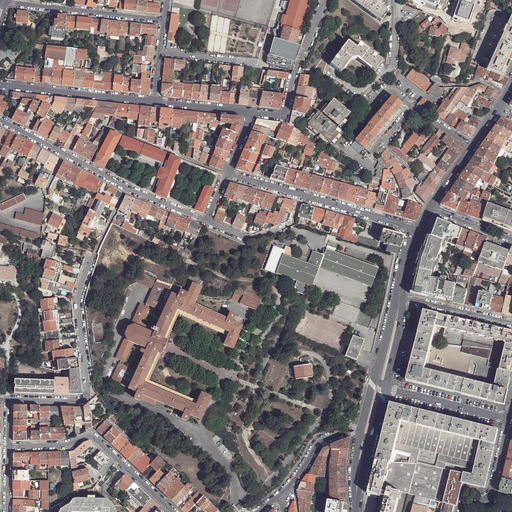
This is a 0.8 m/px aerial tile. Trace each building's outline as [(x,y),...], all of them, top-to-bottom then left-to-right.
[(128,11),(136,12),(138,2),(138,0),(135,0),(124,0),(124,5),(123,5),(123,2),(119,2),(118,10),(128,11)] [(279,39),(297,44),(301,32),(301,31),(309,0),(289,0),(289,3),(285,2),(283,9),(286,10),(285,16),(282,15),(280,22),(279,22),(277,29),(281,31),(279,39)] [(351,0),(380,22),(388,12),(382,8),(380,7),(381,5),(378,3),(377,2),(376,3),(371,0),(351,0)] [(455,0),(445,0),(444,7),(453,9),(455,0)] [(459,0),(453,17),(470,23),(478,0),(459,0)] [(152,13),(158,14),(160,2),(153,1),(153,5),(147,4),(146,13),(152,13)] [(141,12),(146,13),(147,4),(147,3),(138,2),(136,12),(141,12)] [(29,12),(18,11),(17,15),(16,15),(15,18),(17,19),(17,22),(28,24),(29,12)] [(178,15),(171,14),(170,23),(177,24),(178,15)] [(62,16),(58,15),(57,20),(55,20),(55,22),(54,23),(54,25),(54,27),(53,27),(52,28),(50,28),(49,35),(51,36),(51,38),(63,39),(65,28),(66,16),(62,16)] [(76,28),(77,17),(71,17),(66,16),(65,28),(76,29),(76,28)] [(511,56),(511,17),(510,16),(486,70),(490,72),(492,72),(503,76),(506,70),(511,56)] [(83,18),(77,17),(76,28),(90,30),(90,27),(91,19),(83,18)] [(96,19),(91,19),(90,27),(100,28),(101,20),(96,19)] [(431,24),(427,19),(420,25),(424,29),(431,24)] [(100,28),(99,35),(107,36),(109,21),(104,20),(101,20),(100,28)] [(113,21),(109,21),(107,36),(106,40),(110,40),(110,38),(110,36),(119,37),(119,35),(121,22),(113,21)] [(121,22),(119,35),(123,36),(123,33),(130,33),(131,23),(125,23),(121,22)] [(135,24),(131,23),(130,33),(129,36),(136,37),(136,34),(140,34),(140,33),(141,24),(135,24)] [(176,33),(177,24),(170,23),(169,32),(176,33)] [(149,25),(141,24),(140,33),(147,34),(147,36),(149,37),(155,37),(157,26),(149,25)] [(439,34),(442,35),(441,39),(443,39),(444,36),(444,35),(446,29),(446,28),(442,24),(438,30),(438,28),(433,26),(433,27),(431,27),(430,27),(428,35),(438,38),(439,34)] [(414,30),(417,35),(423,30),(419,26),(414,30)] [(169,32),(167,41),(175,42),(176,33),(169,32)] [(300,45),(297,44),(279,39),(273,37),(266,62),(292,69),(295,60),(300,45)] [(329,65),(340,73),(350,59),(356,58),(373,71),(381,61),(359,44),(356,48),(347,41),(329,65)] [(446,62),(451,64),(453,58),(460,60),(460,59),(465,60),(469,45),(461,43),(459,50),(457,50),(456,51),(454,50),(455,49),(450,48),(446,62)] [(57,85),(62,86),(64,71),(66,48),(62,48),(46,46),(46,49),(44,68),(42,84),(47,84),(57,85)] [(143,52),(142,57),(145,57),(152,58),(153,52),(154,47),(148,46),(144,46),(143,52)] [(66,48),(64,71),(71,71),(71,67),(75,68),(75,65),(77,49),(73,49),(66,48)] [(84,74),(84,71),(87,50),(84,50),(77,49),(75,65),(80,66),(80,60),(82,60),(81,67),(80,72),(78,72),(78,70),(74,69),(72,87),(78,87),(82,88),(84,74)] [(134,58),(133,64),(141,65),(142,57),(137,56),(134,56),(134,58)] [(175,60),(165,59),(162,84),(172,85),(172,84),(174,67),(175,60)] [(184,68),(185,61),(175,60),(174,67),(184,68)] [(474,70),(476,71),(474,76),(482,79),(483,76),(487,77),(490,72),(486,70),(468,63),(467,66),(474,69),(474,70)] [(132,73),(141,74),(150,75),(151,71),(145,71),(145,69),(145,65),(144,65),(141,65),(133,64),(132,73)] [(42,84),(44,68),(35,67),(35,70),(33,83),(37,83),(42,84)] [(71,67),(71,71),(64,71),(62,86),(67,86),(72,87),(74,69),(75,68),(71,67)] [(243,68),(238,67),(235,67),(233,67),(232,70),(231,80),(241,81),(243,68)] [(16,68),(4,79),(10,80),(14,80),(16,68)] [(20,81),(33,83),(35,70),(16,68),(14,80),(20,81)] [(258,74),(258,73),(262,73),(260,84),(264,85),(265,79),(267,71),(252,69),(252,73),(258,74)] [(426,93),(427,92),(433,85),(428,81),(429,80),(426,77),(422,73),(418,71),(413,69),(406,76),(426,93)] [(276,78),(278,72),(267,71),(265,79),(269,80),(270,79),(276,79),(276,78)] [(505,84),(508,78),(503,76),(492,72),(489,78),(498,82),(496,87),(502,90),(505,84)] [(88,88),(92,89),(93,81),(94,76),(94,75),(84,74),(82,88),(88,88)] [(150,84),(150,75),(141,74),(141,82),(139,94),(143,94),(147,95),(149,93),(150,84)] [(298,82),(297,86),(306,87),(309,76),(300,75),(298,82)] [(107,91),(112,91),(114,80),(114,77),(104,76),(104,77),(103,82),(102,90),(107,91)] [(127,93),(130,93),(131,81),(132,79),(123,78),(123,80),(122,92),(127,93)] [(117,92),(122,92),(123,80),(114,80),(112,91),(117,92)] [(97,89),(102,90),(103,82),(93,81),(92,89),(97,89)] [(135,93),(139,94),(141,82),(131,81),(130,93),(135,93)] [(191,100),(193,83),(193,82),(183,81),(182,85),(181,99),(186,99),(191,100)] [(220,92),(221,81),(218,81),(217,86),(211,86),(211,87),(211,88),(209,102),(214,102),(219,103),(220,92)] [(196,100),(199,101),(201,87),(196,87),(196,84),(193,83),(191,100),(196,100)] [(211,87),(206,86),(206,84),(201,83),(201,87),(199,101),(204,101),(209,102),(211,88),(211,87)] [(434,83),(433,85),(427,92),(439,99),(443,92),(448,95),(444,101),(438,109),(434,106),(430,112),(441,120),(444,122),(450,113),(458,101),(463,95),(468,88),(453,87),(440,88),(437,87),(435,84),(434,83)] [(168,97),(171,98),(172,85),(162,84),(161,94),(164,97),(168,97)] [(176,98),(181,99),(182,85),(172,84),(172,85),(171,98),(176,98)] [(470,87),(470,88),(476,91),(494,102),(497,98),(500,93),(487,86),(482,84),(479,84),(470,87)] [(306,87),(297,86),(296,92),(295,98),(310,100),(310,98),(312,88),(306,87)] [(476,91),(470,88),(468,88),(463,95),(471,99),(476,91)] [(250,91),(240,89),(238,105),(243,105),(248,106),(250,91)] [(254,89),(253,91),(250,91),(248,106),(254,106),(259,107),(262,92),(263,90),(254,89)] [(224,103),(229,104),(230,93),(220,92),(219,103),(224,103)] [(264,107),(269,108),(272,93),(262,92),(259,107),(264,107)] [(439,99),(444,101),(448,95),(443,92),(439,99)] [(279,109),(283,95),(272,93),(269,108),(275,109),(279,109)] [(466,106),(471,99),(463,95),(458,101),(466,106)] [(368,126),(376,133),(402,104),(392,96),(367,125),(368,126)] [(489,102),(477,96),(474,101),(489,110),(492,105),(488,103),(489,102)] [(418,104),(422,107),(426,99),(423,97),(417,103),(417,104),(418,104)] [(21,103),(23,99),(14,98),(11,106),(18,110),(20,104),(21,103)] [(307,111),(310,100),(295,98),(293,106),(292,111),(304,114),(304,115),(307,111)] [(326,105),(321,111),(338,125),(343,119),(349,112),(332,98),(326,105)] [(38,104),(33,101),(31,106),(29,109),(37,114),(42,103),(40,102),(39,102),(38,104)] [(471,109),(466,106),(458,101),(450,113),(460,120),(461,121),(475,130),(480,122),(471,116),(468,114),(471,109)] [(42,103),(37,114),(36,116),(39,118),(40,116),(45,119),(51,108),(42,103)] [(72,113),(76,105),(67,104),(65,109),(72,113)] [(125,104),(119,104),(117,109),(115,114),(120,115),(128,116),(129,105),(125,104)] [(135,106),(129,105),(128,116),(128,122),(130,122),(130,119),(139,120),(141,106),(135,106)] [(146,107),(141,106),(139,120),(138,132),(137,137),(142,139),(147,141),(149,128),(150,121),(151,107),(146,107)] [(104,115),(114,116),(115,114),(117,109),(96,107),(91,117),(104,119),(104,115)] [(156,108),(151,107),(150,121),(159,123),(161,108),(156,108)] [(163,125),(163,122),(171,123),(173,110),(166,109),(161,108),(159,123),(159,127),(165,127),(165,125),(163,125)] [(330,141),(339,131),(315,109),(305,122),(308,124),(317,132),(319,134),(328,141),(329,143),(330,141)] [(26,114),(17,110),(15,115),(12,120),(17,123),(21,124),(26,114)] [(178,110),(173,110),(171,123),(171,124),(182,126),(182,124),(184,111),(178,110)] [(184,111),(182,124),(187,125),(188,122),(197,123),(199,112),(192,112),(184,111)] [(30,116),(31,114),(27,112),(26,114),(21,124),(25,126),(30,116)] [(198,127),(199,122),(209,122),(208,127),(211,128),(211,126),(215,127),(214,131),(213,131),(213,133),(216,133),(220,123),(221,115),(216,114),(205,113),(199,112),(197,123),(197,127),(198,127)] [(460,120),(450,113),(444,122),(455,129),(460,123),(459,122),(460,120)] [(237,117),(221,115),(220,123),(227,124),(232,124),(229,131),(237,134),(239,129),(243,120),(242,117),(237,117)] [(498,122),(496,126),(505,130),(509,122),(501,118),(498,122)] [(37,133),(44,120),(43,119),(42,119),(41,120),(41,121),(39,120),(33,131),(37,133)] [(56,124),(45,119),(44,120),(37,133),(43,136),(49,139),(56,125),(56,124)] [(276,137),(278,133),(282,123),(282,122),(267,120),(257,119),(255,124),(251,132),(266,136),(275,139),(276,137)] [(460,123),(455,129),(469,138),(475,130),(461,121),(460,123)] [(430,124),(426,122),(422,127),(426,130),(430,124)] [(276,137),(287,141),(293,128),(286,125),(282,123),(278,133),(276,137)] [(92,126),(88,124),(84,131),(81,137),(85,139),(86,138),(88,140),(89,138),(87,136),(92,126)] [(315,134),(317,132),(308,124),(306,126),(315,134)] [(56,125),(49,139),(54,142),(56,143),(58,140),(63,131),(63,130),(64,129),(56,125)] [(368,126),(354,141),(363,148),(376,133),(368,126)] [(493,130),(491,133),(505,140),(508,142),(511,133),(511,134),(505,130),(496,126),(493,130)] [(0,127),(0,139),(3,135),(6,136),(8,132),(0,127)] [(149,128),(147,141),(151,142),(153,143),(154,136),(155,131),(158,131),(159,129),(149,128)] [(200,129),(196,128),(196,132),(195,139),(201,141),(203,130),(200,129)] [(287,143),(295,146),(296,146),(297,141),(300,134),(300,133),(294,128),(293,128),(287,141),(287,143)] [(235,139),(237,134),(229,131),(225,129),(223,129),(219,137),(233,143),(235,139)] [(340,130),(339,131),(330,141),(332,143),(341,132),(340,130)] [(440,141),(446,135),(439,130),(435,134),(434,134),(421,150),(428,156),(431,153),(433,151),(440,141)] [(71,134),(72,133),(68,131),(67,133),(63,131),(58,140),(61,142),(63,143),(66,144),(71,134)] [(195,139),(196,132),(190,131),(186,156),(192,158),(194,148),(195,139)] [(90,161),(100,142),(102,138),(105,133),(102,132),(98,138),(95,141),(91,144),(88,143),(81,156),(85,158),(90,161)] [(121,136),(110,132),(106,140),(104,144),(94,163),(103,168),(116,145),(121,136)] [(249,136),(248,140),(261,144),(263,144),(266,136),(251,132),(249,136)] [(3,142),(2,145),(4,146),(10,149),(11,149),(17,137),(13,134),(10,133),(5,143),(3,142)] [(413,133),(403,146),(408,151),(414,144),(419,138),(413,133)] [(487,137),(485,141),(501,148),(505,140),(491,133),(487,137)] [(80,138),(71,134),(66,144),(64,147),(69,150),(73,152),(80,138)] [(307,142),(308,139),(300,134),(297,141),(306,145),(307,142)] [(326,143),(328,141),(319,134),(317,136),(326,143)] [(425,138),(422,134),(419,138),(414,144),(418,147),(425,138)] [(463,146),(453,140),(446,135),(440,141),(441,141),(442,142),(446,145),(458,155),(461,150),(463,146)] [(11,149),(19,153),(25,141),(21,139),(17,137),(11,149)] [(168,160),(170,155),(123,137),(120,146),(141,154),(162,163),(164,158),(168,160)] [(231,148),(233,143),(219,137),(215,147),(216,147),(229,152),(231,148)] [(88,143),(80,138),(73,152),(77,154),(81,156),(88,143)] [(245,146),(244,149),(258,153),(261,144),(248,140),(245,146)] [(19,153),(27,157),(28,156),(33,145),(29,143),(25,141),(19,153)] [(363,148),(354,141),(350,147),(358,154),(363,148)] [(394,147),(394,148),(390,144),(392,142),(392,141),(389,145),(389,147),(402,158),(404,156),(399,151),(394,147)] [(482,145),(480,148),(497,157),(501,148),(485,141),(482,145)] [(304,149),(303,153),(305,154),(310,156),(314,145),(307,142),(306,145),(304,149)] [(35,164),(37,160),(42,150),(37,147),(33,145),(28,156),(34,159),(32,162),(35,164)] [(129,183),(148,191),(150,187),(133,181),(132,180),(109,167),(108,166),(120,146),(116,145),(103,168),(107,170),(129,183)] [(216,147),(215,150),(202,145),(200,151),(203,152),(225,161),(227,157),(229,152),(216,147)] [(266,156),(271,158),(275,148),(266,145),(262,155),(266,156)] [(458,155),(446,145),(445,146),(448,149),(445,154),(454,160),(455,159),(458,155)] [(0,153),(0,155),(6,158),(10,149),(4,146),(0,153)] [(405,155),(408,151),(403,146),(399,151),(404,156),(405,155)] [(478,151),(475,156),(493,165),(497,157),(480,148),(478,151)] [(501,148),(497,157),(502,159),(506,151),(501,148)] [(242,154),(239,159),(254,163),(258,154),(258,153),(244,149),(242,154)] [(389,152),(385,149),(380,155),(383,158),(390,168),(391,167),(393,166),(398,163),(396,160),(394,157),(389,152)] [(37,160),(45,164),(50,154),(46,152),(42,150),(37,160)] [(223,166),(225,161),(203,152),(200,161),(206,164),(208,160),(210,161),(209,165),(221,170),(223,166)] [(432,170),(435,165),(431,161),(427,158),(421,153),(417,159),(432,170)] [(431,161),(435,156),(433,154),(431,153),(428,156),(427,158),(431,161)] [(46,172),(51,175),(59,159),(55,157),(50,154),(45,164),(44,167),(48,169),(46,172)] [(160,168),(162,163),(141,154),(140,156),(160,164),(153,178),(156,180),(157,178),(156,178),(160,168)] [(316,164),(327,168),(330,160),(331,157),(320,154),(316,164)] [(451,164),(454,160),(445,154),(441,160),(449,167),(451,164)] [(170,155),(168,160),(165,170),(160,168),(156,178),(157,178),(161,180),(156,194),(166,198),(181,159),(170,155)] [(472,160),(469,164),(488,174),(493,165),(475,156),(472,160)] [(220,174),(181,159),(166,198),(180,204),(181,201),(169,195),(182,162),(215,175),(210,187),(214,188),(217,180),(220,174)] [(235,169),(250,173),(254,163),(239,159),(238,162),(236,167),(235,169)] [(4,162),(1,167),(8,171),(9,171),(12,166),(14,163),(9,160),(7,164),(4,162)] [(327,168),(327,171),(333,173),(336,163),(330,160),(327,168)] [(447,170),(449,167),(441,160),(437,166),(445,173),(447,170)] [(57,174),(66,179),(72,166),(68,163),(63,161),(57,174)] [(279,162),(277,167),(275,167),(270,179),(277,181),(283,183),(288,169),(289,164),(279,162)] [(382,181),(383,170),(384,165),(378,162),(374,168),(376,170),(375,173),(376,173),(374,177),(382,181)] [(398,163),(393,166),(398,173),(402,171),(399,166),(398,163)] [(488,174),(469,164),(466,168),(464,171),(479,179),(488,183),(493,186),(497,178),(491,175),(488,174)] [(1,167),(0,166),(0,174),(0,175),(5,177),(8,171),(1,167)] [(12,166),(9,171),(18,176),(21,171),(12,166)] [(73,187),(74,184),(81,170),(77,168),(72,166),(66,179),(64,182),(60,191),(59,194),(68,199),(69,196),(69,195),(65,193),(64,194),(62,193),(66,184),(73,187)] [(393,166),(391,167),(393,171),(392,171),(399,184),(412,178),(409,173),(407,168),(402,171),(398,173),(393,166)] [(442,177),(445,173),(437,166),(432,172),(441,179),(442,177)] [(289,185),(293,186),(297,171),(288,169),(283,183),(289,185)] [(84,187),(90,175),(85,173),(81,170),(74,184),(83,188),(84,187)] [(381,187),(388,191),(392,192),(392,193),(397,195),(397,190),(396,190),(396,191),(393,191),(394,181),(389,181),(389,184),(384,183),(385,176),(390,176),(388,170),(383,170),(382,181),(381,187)] [(21,171),(18,176),(27,180),(28,177),(29,175),(21,171)] [(301,188),(307,190),(312,176),(297,171),(293,186),(301,188)] [(462,174),(459,178),(475,186),(479,179),(464,171),(462,174)] [(511,181),(511,174),(504,171),(500,179),(509,185),(511,181)] [(438,183),(441,179),(432,172),(428,178),(437,185),(438,183)] [(95,177),(90,175),(84,187),(94,192),(100,180),(95,177)] [(319,194),(324,179),(312,176),(307,190),(313,192),(319,194)] [(35,185),(44,189),(47,182),(39,178),(37,181),(37,182),(35,185)] [(412,178),(399,184),(401,191),(407,188),(411,186),(415,184),(412,178)] [(435,188),(437,185),(428,178),(424,184),(433,191),(435,188)] [(455,184),(454,185),(468,192),(472,195),(480,199),(483,191),(475,186),(459,178),(455,184)] [(322,194),(328,196),(332,182),(324,179),(319,194),(322,194)] [(475,186),(483,191),(484,191),(488,183),(479,179),(475,186)] [(94,192),(97,194),(98,193),(103,182),(100,180),(94,192)] [(49,189),(59,194),(60,191),(57,190),(56,190),(55,190),(56,188),(55,186),(56,183),(53,181),(49,189)] [(378,191),(380,186),(370,181),(369,185),(368,187),(378,191)] [(230,182),(224,196),(232,200),(239,185),(234,184),(230,182)] [(332,197),(336,198),(340,184),(332,182),(328,196),(332,197)] [(433,191),(424,184),(421,182),(419,186),(417,188),(429,196),(433,191)] [(110,186),(107,184),(104,189),(113,194),(112,197),(105,194),(104,196),(98,193),(97,194),(95,198),(98,199),(106,203),(111,206),(114,208),(116,205),(122,193),(110,186)] [(340,200),(344,201),(349,186),(340,184),(336,198),(340,200)] [(203,213),(214,188),(210,187),(206,185),(195,210),(203,213)] [(244,187),(239,185),(232,200),(236,202),(238,198),(243,200),(249,188),(244,187)] [(449,192),(461,199),(464,200),(468,192),(454,185),(453,187),(449,192)] [(349,202),(353,203),(357,189),(349,186),(344,201),(349,202)] [(388,191),(381,187),(380,186),(378,191),(377,195),(373,209),(379,211),(382,212),(385,200),(381,199),(382,196),(381,196),(382,193),(387,195),(387,194),(388,191)] [(253,189),(249,188),(243,200),(252,204),(253,202),(258,190),(253,189)] [(407,188),(401,191),(401,199),(404,200),(410,197),(411,196),(409,192),(407,188)] [(428,197),(429,196),(417,188),(415,193),(423,202),(424,203),(428,197)] [(357,205),(363,206),(367,192),(357,189),(353,203),(357,205)] [(258,190),(253,202),(261,205),(266,193),(262,192),(258,190)] [(479,219),(482,220),(487,203),(490,194),(484,191),(483,191),(480,199),(472,195),(470,200),(469,203),(465,214),(470,216),(479,219)] [(369,208),(373,209),(377,195),(367,192),(363,206),(369,208)] [(449,208),(456,211),(461,199),(449,192),(440,205),(449,208)] [(269,211),(276,196),(271,194),(266,193),(261,205),(262,206),(262,208),(269,211)] [(0,210),(0,212),(26,200),(24,194),(0,204),(0,210)] [(386,213),(394,216),(397,205),(399,200),(387,194),(387,195),(385,200),(382,212),(386,213)] [(120,205),(118,209),(128,214),(128,212),(129,211),(129,210),(130,208),(135,198),(131,197),(126,195),(120,205)] [(285,198),(279,197),(276,204),(281,206),(285,198)] [(139,200),(135,198),(130,208),(139,212),(139,211),(143,202),(139,200)] [(280,224),(285,212),(287,212),(291,213),(295,201),(289,200),(285,198),(281,206),(278,213),(274,224),(273,227),(280,224)] [(98,199),(92,211),(100,215),(103,210),(106,203),(98,199)] [(460,212),(465,214),(469,203),(464,200),(461,199),(456,211),(460,212)] [(415,222),(422,207),(408,201),(405,210),(402,218),(405,218),(413,221),(415,222)] [(148,204),(143,202),(139,211),(147,215),(151,205),(148,204)] [(511,231),(511,212),(509,212),(505,210),(492,205),(488,204),(487,203),(482,220),(486,222),(498,226),(511,231)] [(301,205),(297,217),(311,221),(315,207),(303,204),(301,205)] [(154,207),(151,205),(147,215),(161,220),(165,211),(161,209),(154,207)] [(399,205),(397,205),(394,216),(396,216),(402,218),(405,210),(404,209),(404,208),(403,208),(403,210),(402,209),(402,208),(399,207),(399,205)] [(317,226),(321,228),(323,223),(327,211),(321,209),(315,207),(311,221),(318,223),(317,226)] [(15,219),(43,226),(43,224),(44,215),(44,213),(26,208),(24,215),(16,213),(15,219)] [(214,218),(223,222),(226,215),(227,213),(218,209),(214,218)] [(243,211),(239,209),(235,219),(232,225),(236,227),(241,229),(243,224),(246,218),(241,215),(243,211)] [(90,210),(86,217),(95,221),(102,224),(105,226),(107,223),(105,223),(101,220),(98,219),(100,215),(92,211),(90,210)] [(167,221),(170,213),(167,212),(165,211),(161,220),(159,224),(158,226),(164,228),(167,221)] [(268,222),(274,224),(278,213),(274,211),(273,214),(269,212),(266,217),(262,226),(260,232),(265,230),(267,224),(268,222)] [(331,212),(327,211),(323,223),(323,224),(329,226),(327,233),(331,234),(331,232),(333,227),(337,213),(331,212)] [(285,212),(280,224),(288,221),(289,220),(289,218),(291,213),(287,212),(285,212)] [(174,215),(170,213),(167,221),(175,225),(179,217),(174,215)] [(254,221),(262,224),(261,226),(262,226),(266,217),(259,214),(257,213),(254,221)] [(341,215),(337,213),(333,227),(338,229),(339,224),(342,225),(344,216),(341,215)] [(60,236),(67,221),(59,217),(53,214),(48,224),(60,230),(57,235),(60,236)] [(161,220),(147,215),(146,218),(159,224),(161,220)] [(226,215),(223,222),(232,225),(235,219),(226,215)] [(113,219),(112,223),(121,228),(124,221),(125,219),(125,218),(120,216),(118,219),(117,220),(117,221),(113,219)] [(355,219),(344,216),(342,225),(339,234),(338,238),(339,238),(350,241),(358,243),(377,249),(379,242),(359,236),(358,237),(353,236),(353,235),(349,234),(350,231),(351,231),(352,230),(351,230),(355,219)] [(86,217),(83,224),(86,226),(88,227),(91,228),(95,221),(86,217)] [(190,221),(179,217),(175,225),(174,228),(185,233),(186,231),(190,221)] [(462,229),(438,220),(436,224),(433,233),(431,236),(442,240),(444,237),(453,240),(454,237),(458,239),(462,229)] [(133,226),(127,224),(128,222),(124,221),(121,228),(130,232),(132,229),(133,226)] [(196,224),(190,221),(186,231),(197,236),(201,226),(196,224)] [(37,233),(0,222),(0,229),(35,239),(37,233)] [(45,232),(49,233),(51,228),(43,224),(43,226),(42,231),(45,232)] [(83,224),(75,239),(85,241),(89,235),(91,231),(85,228),(86,226),(83,224)] [(381,235),(382,229),(380,229),(372,226),(371,226),(369,232),(381,235)] [(403,235),(382,229),(381,235),(379,242),(377,249),(393,254),(395,254),(402,240),(403,235)] [(461,246),(465,247),(471,232),(466,230),(462,229),(458,239),(457,242),(456,244),(461,246)] [(144,231),(141,230),(140,232),(138,235),(152,242),(153,239),(143,234),(144,231)] [(463,251),(460,259),(469,262),(470,258),(473,250),(479,235),(475,234),(471,232),(465,247),(463,251)] [(434,273),(435,270),(436,263),(435,263),(437,259),(438,260),(439,255),(442,247),(445,241),(442,240),(431,236),(427,235),(425,239),(424,242),(421,249),(420,253),(416,276),(413,290),(412,292),(415,293),(430,297),(430,296),(435,297),(446,299),(452,301),(455,288),(456,284),(449,282),(449,281),(446,280),(440,279),(435,278),(431,278),(432,272),(434,273)] [(482,236),(479,235),(473,250),(481,253),(485,244),(487,238),(482,236)] [(0,236),(0,243),(7,245),(7,243),(10,244),(11,240),(9,239),(0,236)] [(67,237),(60,236),(59,240),(58,244),(65,246),(67,237)] [(177,253),(179,248),(182,239),(181,238),(178,245),(178,246),(177,247),(167,243),(165,248),(177,253)] [(165,248),(167,243),(159,239),(158,242),(157,244),(165,248)] [(43,250),(41,258),(44,259),(46,260),(47,257),(52,258),(53,252),(55,247),(50,245),(51,243),(43,240),(41,249),(43,250)] [(73,244),(72,248),(86,251),(92,252),(93,251),(94,249),(73,244)] [(491,282),(496,283),(498,283),(499,281),(504,269),(505,266),(506,262),(510,253),(499,249),(485,244),(481,253),(477,266),(475,269),(472,277),(482,280),(486,281),(491,282)] [(322,252),(321,254),(313,251),(308,263),(290,257),(283,254),(285,250),(284,250),(274,246),(265,269),(296,281),(293,290),(305,294),(309,286),(311,287),(318,268),(323,255),(323,254),(324,252),(322,252)] [(283,254),(290,257),(293,249),(286,246),(284,250),(285,250),(283,254)] [(190,253),(179,248),(177,253),(188,258),(190,253)] [(323,255),(318,268),(370,287),(378,268),(334,252),(326,249),(323,255)] [(40,258),(40,252),(28,250),(27,253),(27,257),(40,260),(40,258)] [(473,259),(470,258),(469,262),(464,275),(470,277),(472,277),(475,269),(477,266),(471,263),(473,259)] [(80,269),(74,268),(46,260),(43,269),(58,273),(59,267),(64,269),(73,272),(73,271),(77,273),(79,273),(80,269)] [(0,267),(0,279),(5,280),(11,280),(14,280),(15,280),(15,272),(17,273),(18,267),(10,267),(10,268),(0,267)] [(41,269),(40,268),(40,271),(44,272),(42,279),(54,282),(55,283),(58,273),(43,269),(41,269)] [(511,272),(504,269),(499,281),(508,283),(511,273),(511,272)] [(137,282),(148,286),(149,283),(152,285),(155,280),(141,274),(137,282)] [(457,280),(469,283),(470,277),(464,275),(458,274),(457,280)] [(470,306),(475,307),(479,291),(482,280),(472,277),(470,277),(469,283),(467,291),(464,304),(470,306)] [(42,279),(39,278),(39,282),(43,282),(41,289),(51,292),(54,282),(42,279)] [(155,281),(152,288),(146,303),(150,305),(150,304),(163,310),(154,328),(151,326),(150,327),(142,323),(148,308),(139,304),(131,323),(131,325),(127,327),(124,334),(126,338),(124,339),(115,358),(124,362),(131,347),(140,350),(140,352),(143,353),(136,371),(119,363),(111,380),(128,387),(128,388),(136,392),(134,397),(134,398),(138,400),(140,399),(141,397),(145,398),(144,400),(154,405),(156,401),(183,412),(181,417),(181,418),(186,420),(187,420),(189,415),(199,419),(204,409),(205,409),(211,396),(201,392),(196,401),(195,404),(143,382),(156,353),(157,352),(163,338),(163,337),(176,308),(228,332),(227,335),(222,344),(232,349),(238,336),(237,336),(242,326),(232,321),(235,316),(234,315),(230,313),(229,313),(226,318),(194,303),(202,286),(192,282),(188,291),(174,284),(174,285),(172,284),(171,287),(163,283),(163,285),(155,281)] [(486,292),(486,293),(479,291),(475,307),(483,309),(489,310),(493,296),(495,288),(496,283),(491,282),(488,293),(486,292)] [(495,288),(499,289),(507,291),(508,286),(507,285),(498,283),(496,283),(495,288)] [(256,311),(262,298),(245,291),(244,289),(238,286),(232,300),(256,311)] [(508,315),(511,315),(511,286),(508,286),(507,291),(505,298),(502,313),(508,315)] [(41,289),(39,288),(38,297),(51,296),(51,292),(41,289)] [(458,303),(464,304),(467,291),(455,288),(452,301),(452,302),(458,303)] [(496,312),(502,313),(505,298),(497,297),(493,296),(489,310),(496,312)] [(42,309),(39,309),(39,312),(57,310),(58,310),(57,305),(57,297),(41,300),(42,309)] [(356,324),(368,329),(373,315),(337,301),(332,315),(356,324)] [(179,313),(227,335),(228,332),(176,308),(163,337),(164,337),(163,339),(163,338),(157,352),(157,353),(156,353),(143,382),(195,404),(196,401),(149,380),(159,357),(164,347),(168,337),(179,313)] [(57,310),(39,312),(39,315),(43,315),(44,322),(59,320),(58,315),(57,310)] [(475,398),(504,405),(507,388),(511,372),(499,369),(497,369),(493,386),(465,379),(472,355),(489,359),(491,349),(478,347),(478,344),(463,340),(462,346),(441,343),(445,328),(448,316),(437,313),(423,310),(419,326),(412,356),(406,380),(430,386),(438,388),(475,398)] [(452,317),(448,316),(445,328),(505,342),(499,369),(511,372),(511,368),(511,330),(499,328),(469,321),(452,317)] [(44,322),(45,332),(46,332),(56,330),(56,326),(59,325),(59,320),(44,322)] [(46,332),(47,342),(59,340),(62,340),(61,335),(61,330),(56,330),(46,332)] [(353,335),(345,356),(356,360),(360,350),(364,340),(353,335)] [(52,351),(64,350),(63,346),(62,346),(59,346),(59,340),(47,342),(46,342),(46,350),(43,350),(43,352),(48,352),(52,351)] [(52,351),(53,360),(74,358),(74,354),(73,349),(64,350),(52,351)] [(304,365),(310,364),(308,356),(300,357),(301,362),(304,362),(304,365)] [(74,358),(53,360),(48,360),(42,361),(41,367),(55,371),(69,369),(79,368),(79,364),(78,358),(74,358)] [(48,375),(55,375),(55,371),(41,367),(15,360),(15,364),(49,373),(48,375)] [(310,364),(304,365),(293,366),(295,379),(312,377),(310,368),(312,367),(311,364),(310,364)] [(80,379),(79,368),(69,369),(69,378),(68,395),(82,394),(82,392),(80,379)] [(62,394),(68,395),(69,378),(55,378),(55,381),(54,394),(62,394)] [(44,394),(54,394),(55,381),(15,380),(15,393),(28,393),(44,394)] [(94,406),(90,406),(89,402),(83,407),(85,423),(85,431),(92,428),(90,409),(94,409),(94,406)] [(379,446),(367,493),(380,496),(381,495),(383,495),(385,496),(382,510),(381,511),(394,511),(400,491),(408,494),(403,511),(411,511),(416,495),(431,500),(443,503),(455,506),(457,498),(461,485),(461,483),(468,484),(481,487),(485,488),(488,475),(491,459),(494,447),(494,446),(496,436),(498,430),(470,423),(445,417),(424,411),(401,405),(390,403),(388,409),(379,446)] [(64,428),(50,429),(50,417),(58,417),(59,420),(62,420),(60,407),(55,407),(50,407),(44,407),(39,408),(40,412),(40,419),(40,423),(40,427),(40,430),(40,432),(40,434),(40,441),(44,440),(58,440),(66,440),(64,428)] [(69,425),(75,424),(73,407),(65,407),(61,407),(64,425),(69,425)] [(75,424),(85,423),(83,407),(75,407),(73,407),(75,424)] [(115,425),(108,419),(115,413),(113,412),(111,413),(106,417),(107,418),(105,420),(113,427),(115,425)] [(99,433),(103,437),(113,427),(105,420),(107,418),(106,417),(103,419),(93,427),(99,433)] [(113,427),(120,434),(122,432),(115,425),(113,427)] [(35,441),(40,441),(40,434),(38,434),(38,431),(34,431),(34,426),(31,426),(31,432),(31,434),(31,438),(31,441),(35,441)] [(107,441),(111,444),(120,434),(113,427),(103,437),(107,441)] [(13,441),(26,441),(26,432),(25,432),(13,432),(13,437),(13,441)] [(120,434),(129,442),(130,442),(131,440),(122,432),(120,434)] [(116,449),(120,452),(127,444),(129,442),(120,434),(111,444),(116,449)] [(332,451),(349,450),(349,444),(350,438),(330,446),(332,451)] [(88,448),(93,446),(94,446),(89,441),(86,441),(83,442),(73,451),(77,455),(78,456),(88,448)] [(127,444),(135,451),(137,449),(130,442),(129,442),(127,444)] [(124,457),(127,460),(135,451),(127,444),(120,452),(124,457)] [(318,456),(327,457),(331,451),(332,451),(330,446),(323,449),(320,454),(318,456)] [(93,459),(100,451),(95,447),(89,454),(93,459)] [(131,463),(133,465),(143,454),(137,449),(135,451),(127,460),(131,463)] [(348,455),(349,450),(332,451),(331,458),(347,460),(348,455)] [(73,451),(68,452),(72,469),(77,467),(77,466),(75,456),(77,455),(73,451)] [(109,460),(100,451),(93,459),(100,464),(102,467),(109,460)] [(48,466),(68,466),(69,469),(71,469),(72,469),(68,452),(53,452),(48,453),(48,464),(48,466)] [(13,453),(13,471),(22,471),(22,461),(25,461),(25,463),(27,465),(27,469),(25,469),(25,471),(28,471),(30,471),(31,467),(30,465),(31,453),(21,453),(13,453)] [(34,453),(31,453),(30,465),(36,465),(36,471),(39,471),(39,466),(39,465),(40,453),(34,453)] [(43,453),(40,453),(39,465),(46,464),(48,464),(48,453),(43,453)] [(149,465),(154,460),(150,456),(148,458),(143,454),(133,465),(139,470),(142,473),(149,465)] [(329,467),(328,467),(329,458),(327,457),(318,456),(312,468),(308,475),(315,476),(324,478),(327,478),(327,474),(328,473),(328,472),(329,471),(329,467)] [(149,465),(156,472),(158,470),(162,465),(164,463),(157,457),(154,460),(149,465)] [(347,460),(331,458),(329,458),(328,467),(329,467),(346,469),(347,464),(347,460)] [(511,480),(511,461),(507,460),(502,478),(511,480)] [(86,469),(79,471),(78,469),(86,467),(85,464),(77,466),(77,467),(72,469),(71,469),(71,473),(72,473),(73,477),(74,483),(73,484),(74,488),(73,490),(69,494),(76,493),(75,489),(76,489),(79,488),(78,483),(89,480),(87,469),(86,469)] [(329,471),(330,481),(346,480),(346,474),(346,469),(329,467),(329,471)] [(152,483),(156,486),(166,474),(165,473),(163,475),(158,470),(156,472),(151,478),(149,480),(152,483)] [(22,471),(13,471),(13,477),(13,481),(27,481),(28,481),(28,471),(25,471),(22,471)] [(160,490),(162,493),(175,479),(168,472),(166,474),(156,486),(160,490)] [(115,486),(122,493),(119,495),(120,496),(129,487),(133,483),(129,479),(125,475),(115,486)] [(307,475),(301,482),(314,485),(315,476),(308,475),(307,475)] [(511,480),(502,478),(500,491),(506,493),(511,494),(511,493),(511,480)] [(167,497),(171,500),(183,487),(175,479),(162,493),(167,497)] [(330,489),(346,489),(346,484),(346,480),(330,481),(330,489)] [(34,488),(28,488),(28,481),(27,481),(13,481),(13,485),(12,490),(23,490),(29,490),(34,490),(34,488)] [(48,491),(48,481),(39,481),(39,490),(42,491),(48,491)] [(196,490),(188,482),(183,487),(171,500),(176,505),(191,489),(194,493),(196,490)] [(301,482),(297,491),(312,493),(313,489),(314,485),(301,482)] [(142,508),(150,499),(145,494),(133,483),(129,487),(130,488),(126,493),(142,508)] [(347,496),(346,489),(330,489),(330,501),(343,503),(347,504),(347,496)] [(34,490),(29,490),(29,499),(37,499),(37,490),(36,490),(34,490)] [(180,509),(182,511),(187,511),(195,503),(202,496),(197,491),(191,497),(190,496),(189,498),(190,499),(186,503),(185,503),(184,504),(185,505),(180,509)] [(298,498),(298,499),(310,500),(311,500),(312,493),(297,491),(298,498)] [(416,495),(411,511),(427,511),(429,508),(431,500),(416,495)] [(195,503),(203,510),(205,508),(209,503),(202,496),(195,503)] [(61,508),(59,511),(117,511),(116,509),(112,502),(107,498),(80,497),(74,498),(72,499),(70,503),(61,508)] [(154,511),(159,508),(154,503),(150,499),(142,508),(138,511),(154,511)] [(299,511),(309,511),(310,500),(298,499),(299,506),(299,511)] [(35,508),(35,501),(12,500),(12,504),(12,506),(22,507),(25,507),(35,508)] [(328,501),(328,503),(326,511),(341,511),(342,505),(343,503),(330,501),(328,501)] [(209,503),(205,508),(208,511),(214,511),(215,511),(217,510),(215,508),(209,503)] [(455,506),(443,503),(441,511),(443,511),(453,511),(454,510),(455,506)]
